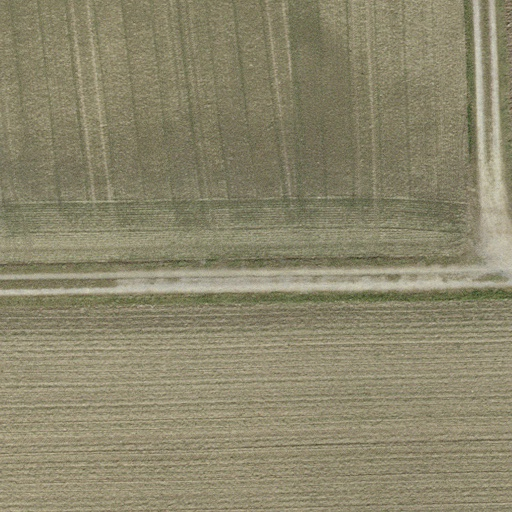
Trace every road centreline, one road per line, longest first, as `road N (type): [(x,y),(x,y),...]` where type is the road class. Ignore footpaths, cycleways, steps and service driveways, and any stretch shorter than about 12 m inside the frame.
road 1 (track): [(0,294),(511,285)]
road 2 (track): [(474,286),(464,0)]
